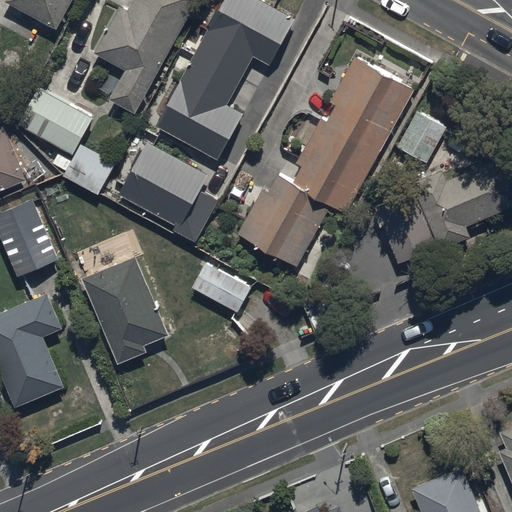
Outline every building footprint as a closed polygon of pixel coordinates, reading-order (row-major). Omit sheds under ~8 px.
[(73,0),(13,0),(60,25),(73,0)] [(197,0),(132,0),(129,6),(122,2),(97,48),(127,65),(112,93),(138,108),(197,0)] [(297,17),(267,0),(224,0),(157,121),(220,156),(245,110),(230,101),(256,54),(272,63),(297,17)] [(333,203),(347,210),(418,84),(356,49),(330,95),(338,100),(329,116),(324,112),(298,158),(303,160),(294,177),(281,169),(271,188),(265,185),(241,228),(300,261),(333,203)] [(75,150),(95,114),(40,84),(20,120),(75,150)] [(418,107),(399,144),(429,159),(448,122),(418,107)] [(0,188),(29,176),(6,122),(0,124),(0,188)] [(210,172),(150,138),(121,190),(179,222),(175,228),(195,239),(219,197),(201,187),(210,172)] [(118,158),(83,139),(67,171),(101,189),(118,158)] [(415,190),(378,205),(401,260),(442,243),(443,246),(474,233),(470,222),(511,205),(511,169),(505,153),(449,176),(446,167),(411,181),(415,190)] [(0,209),(0,224),(20,273),(61,256),(37,195),(0,209)] [(173,331),(138,251),(84,273),(119,359),(149,347),(147,341),(173,331)] [(209,257),(194,284),(241,309),(255,282),(209,257)] [(48,332),(63,326),(65,325),(51,288),(0,309),(0,362),(17,404),(68,383),(48,332)] [(511,423),(504,427),(510,442),(503,445),(511,468),(511,423)] [(484,511),(463,462),(415,483),(427,511),(484,511)] [(345,511),(341,502),(323,509),(320,502),(295,511),(345,511)]
